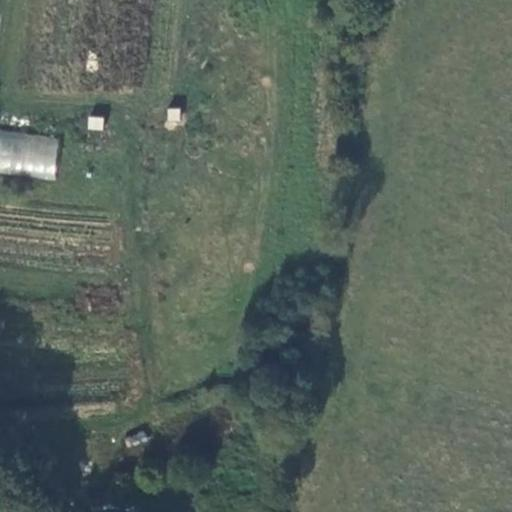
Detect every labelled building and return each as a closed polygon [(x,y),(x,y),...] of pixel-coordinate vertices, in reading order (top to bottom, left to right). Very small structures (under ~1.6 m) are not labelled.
[(47,92),(56,0),(15,0),(7,88),(47,92)] [(105,98),(114,0),(74,0),(65,94),(105,98)] [(170,35),(172,0),(136,0),(131,68),(163,71),(167,35),(170,35)] [(0,170),(31,173),(34,132),(0,129),(0,170)] [(35,134),(31,177),(54,179),(58,137),(35,134)] [(233,400),(74,446),(85,485),(244,439),(233,400)]
